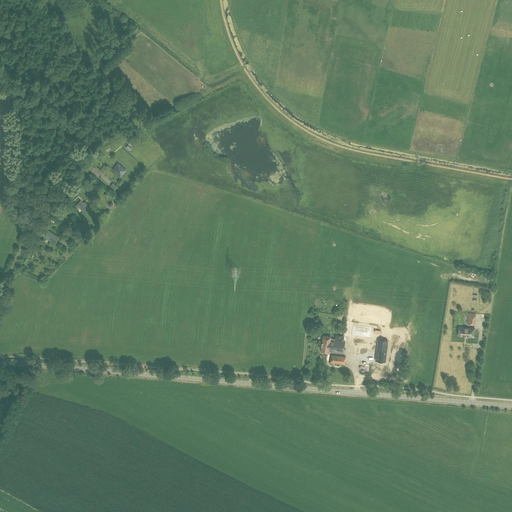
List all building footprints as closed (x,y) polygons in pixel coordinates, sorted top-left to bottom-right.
[(121,174),(124,170),(118,164),(113,170),(115,172),(117,170),(121,174)] [(83,211),(87,208),(80,201),(75,206),(77,209),(79,207),(83,211)] [(55,244),(59,238),(49,231),(44,237),(55,244)] [(356,325),(355,331),(367,333),(368,327),(356,325)] [(474,337),(474,336),(475,329),(459,328),(459,335),(474,337)] [(334,346),(334,345),(344,346),(345,342),(343,342),(344,332),(343,332),(343,336),(335,335),(335,339),(330,338),(331,337),(323,336),(322,344),(334,346)] [(344,346),(334,345),(334,346),(322,344),(321,352),(329,353),(329,352),(343,354),(344,346)] [(374,374),(386,375),(388,348),(376,347),(374,374)] [(391,376),(402,377),(404,352),(393,351),(391,376)] [(345,357),(331,355),(330,363),(345,365),(345,357)] [(360,373),(370,374),(371,356),(361,355),(360,373)]
